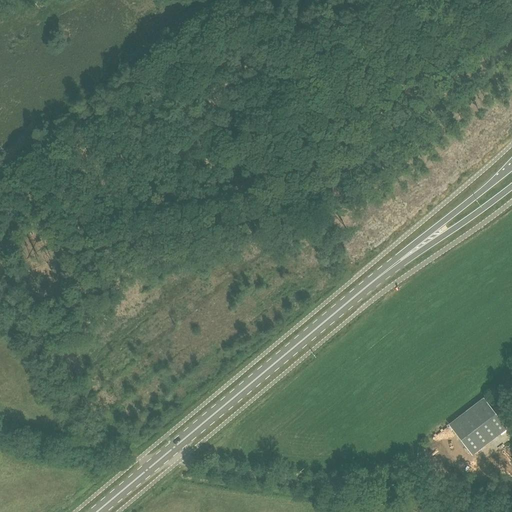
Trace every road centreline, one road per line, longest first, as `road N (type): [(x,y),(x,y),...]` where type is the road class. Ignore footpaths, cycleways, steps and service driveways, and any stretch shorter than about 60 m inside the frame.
road 1 (secondary): [(157,461),(421,245)]
road 2 (secondary): [(511,165),(421,245)]
